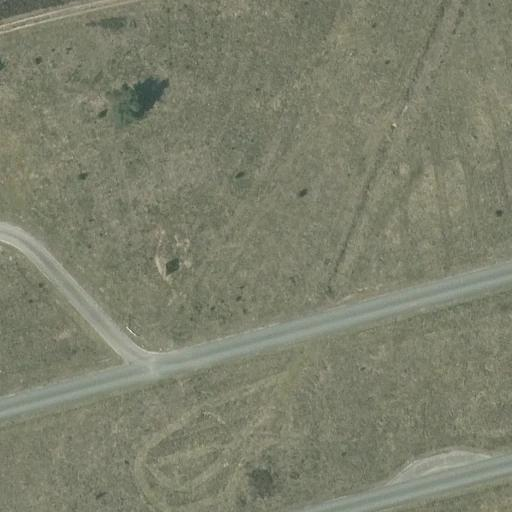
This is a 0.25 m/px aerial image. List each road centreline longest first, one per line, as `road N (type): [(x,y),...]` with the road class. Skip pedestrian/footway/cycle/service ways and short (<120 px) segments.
road 1 (unknown): [(0,237),(78,298),(130,371)]
road 2 (unknown): [(362,511),(511,473)]
